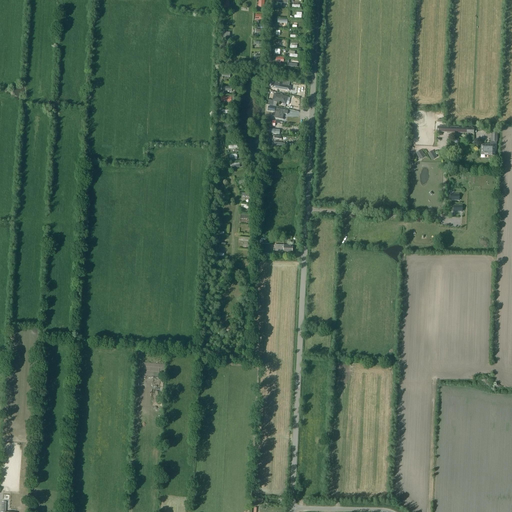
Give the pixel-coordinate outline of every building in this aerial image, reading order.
[(282,86),(283,81),(269,79),(269,82),(274,83),(273,88),(290,91),(290,87),(282,86)] [(274,93),(272,100),(269,100),(268,104),(273,105),(274,102),(286,105),(288,97),(274,93)] [(277,118),(284,120),(284,119),(283,119),(284,114),(287,114),(288,110),(276,108),(276,112),(279,113),(278,118),(277,118)] [(481,144),(481,155),(489,155),(495,155),(495,151),(496,151),(496,146),(496,142),(497,142),(497,131),(497,128),(492,128),(492,131),(491,142),(490,145),(481,144)] [(416,153),(420,160),(425,157),(421,150),(416,153)] [(428,154),(432,160),(437,157),(433,150),(428,154)] [(233,170),(241,167),(239,161),(230,164),(233,170)] [(258,253),(270,254),(271,244),(259,243),(258,253)]
